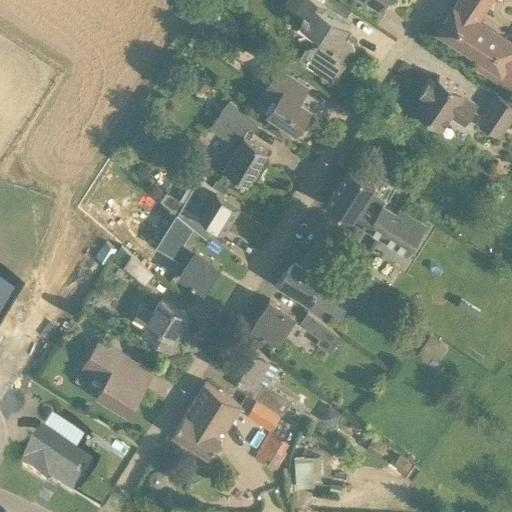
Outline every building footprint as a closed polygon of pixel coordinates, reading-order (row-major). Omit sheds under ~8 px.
[(287,0),(287,2),(303,12),(302,14),(306,16),(302,24),(327,40),(324,44),(308,47),(309,52),(302,63),(321,75),(322,81),(327,80),(328,84),(333,83),(344,66),(340,63),(348,51),(354,49),(353,43),(342,36),(349,25),(322,7),(325,2),(321,0),(287,0)] [(483,10),(467,0),(459,0),(440,29),(479,55),(473,65),(511,90),(511,38),(479,16),(483,10)] [(467,0),(483,10),(490,0),(467,0)] [(266,126),(283,138),(290,128),(296,132),(312,108),(300,100),(308,87),(279,68),(268,83),(272,86),(281,92),(268,113),(273,117),(266,126)] [(432,123),(441,129),(450,116),(463,125),(477,103),(464,94),(463,96),(454,89),(455,88),(439,77),(435,83),(429,79),(420,92),(426,96),(417,110),(433,121),(432,123)] [(209,85),(201,78),(194,87),(202,94),(209,85)] [(499,137),(511,118),(511,104),(496,93),(477,122),(499,137)] [(222,109),(239,122),(228,139),(238,145),(224,169),(247,183),(255,170),(259,173),(264,165),(260,162),(267,149),(249,138),(259,122),(230,98),(222,109)] [(370,228),(384,204),(387,199),(370,188),(374,181),(350,165),(328,201),(370,228)] [(215,224),(224,229),(240,204),(223,194),(216,190),(198,179),(177,214),(192,227),(206,239),(215,224)] [(213,187),(216,190),(223,194),(228,185),(218,179),(213,187)] [(494,201),(499,204),(505,196),(500,192),(494,201)] [(384,204),(370,228),(407,252),(425,224),(400,208),(397,212),(384,204)] [(186,265),(180,274),(192,281),(192,283),(195,285),(196,283),(204,289),(219,264),(195,250),(183,243),(192,227),(177,214),(157,247),(186,265)] [(152,273),(132,256),(123,265),(144,283),(152,273)] [(351,279),(326,262),(318,274),(295,259),(280,282),(309,301),(310,299),(331,312),(351,279)] [(0,287),(0,314),(11,295),(0,287)] [(142,334),(171,351),(184,331),(180,328),(188,315),(161,298),(153,311),(141,304),(135,314),(149,322),(142,334)] [(479,310),(461,299),(456,305),(475,317),(479,310)] [(269,300),(253,325),(263,331),(262,333),(266,335),(267,333),(278,341),(295,316),(269,300)] [(299,323),(319,337),(315,343),(329,352),(340,335),(307,312),(299,323)] [(430,335),(423,345),(433,352),(440,342),(430,335)] [(100,339),(83,366),(106,380),(97,394),(128,412),(144,386),(120,372),(129,357),(100,339)] [(255,349),(256,347),(253,345),(252,347),(243,341),(227,367),(253,383),(261,389),(265,383),(268,385),(277,368),(266,361),(269,358),(255,349)] [(173,431),(209,454),(241,405),(205,382),(173,431)] [(255,398),(282,415),(292,400),(268,385),(265,383),(261,389),(255,398)] [(291,444),(269,431),(254,455),(276,468),(291,444)] [(43,433),(23,466),(46,481),(49,477),(73,492),(91,463),(76,454),(43,433)] [(389,445),(374,436),(366,448),(380,458),(389,445)] [(344,460),(334,454),(326,466),(336,472),(344,460)] [(313,486),(312,456),(294,458),(296,487),(313,486)] [(157,471),(156,471),(155,471),(154,471),(153,471),(152,472),(151,473),(150,474),(149,475),(149,476),(148,477),(148,478),(148,479),(148,480),(148,481),(149,482),(149,483),(150,484),(150,485),(151,485),(152,486),(153,487),(154,487),(155,487),(156,487),(157,487),(158,487),(159,487),(160,487),(160,486),(161,486),(162,485),(163,484),(164,483),(164,482),(164,481),(165,480),(165,479),(165,478),(164,477),(164,476),(164,475),(163,474),(162,473),(161,472),(160,472),(160,471),(159,471),(158,471),(157,471)]
